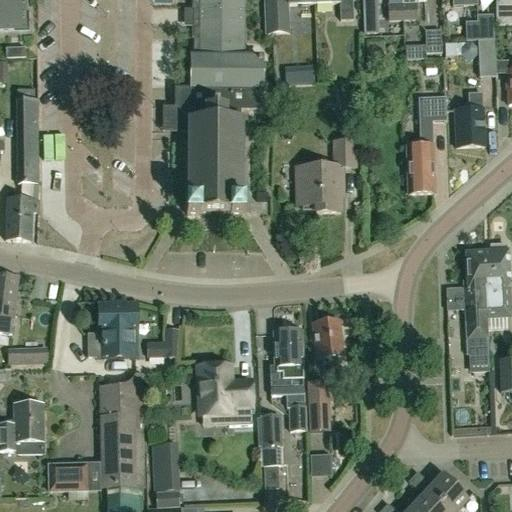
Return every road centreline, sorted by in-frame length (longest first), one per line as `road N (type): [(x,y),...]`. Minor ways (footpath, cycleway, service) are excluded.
road 1 (residential): [(406,281),(213,297),(0,261)]
road 2 (residential): [(386,451),(403,411),(406,281)]
road 3 (residential): [(406,281),(433,235),(511,165)]
road 4 (residential): [(511,450),(386,451)]
